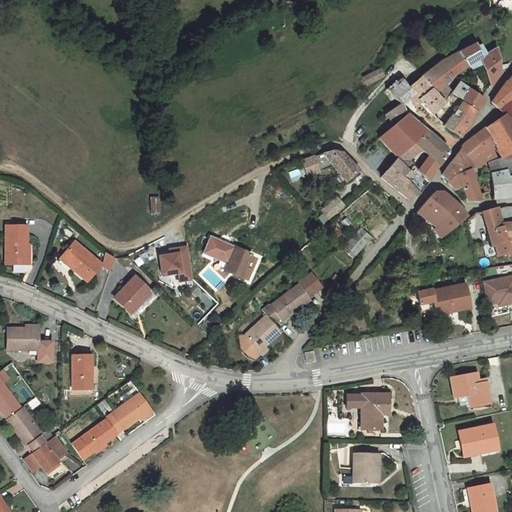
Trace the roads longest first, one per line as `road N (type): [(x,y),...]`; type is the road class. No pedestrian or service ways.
road 1 (residential): [(410,208),(347,146),(331,143),(285,157),(172,225)]
road 2 (residential): [(214,381),(52,499),(38,497),(0,445)]
road 3 (residential): [(214,381),(0,285)]
road 4 (unclassified): [(410,208),(267,382)]
road 5 (track): [(172,225),(130,247),(111,245),(20,173),(0,167)]
road 6 (residential): [(446,511),(415,359)]
road 7 (residential): [(415,359),(267,382)]
road 8 (unclassified): [(511,68),(433,179)]
